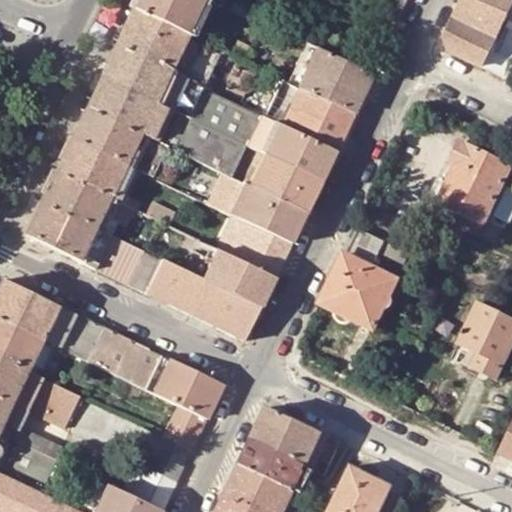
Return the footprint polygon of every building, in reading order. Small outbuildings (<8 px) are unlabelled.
[(186,36),(203,0),(136,0),(132,10),(186,36)] [(335,0),(329,14),(384,39),(403,0),(335,0)] [(450,51),(482,66),(485,61),(505,18),(511,21),(511,0),(462,0),(445,38),(450,51)] [(230,10),(252,20),(257,10),(242,2),(240,6),(234,2),(230,10)] [(169,71),(204,88),(221,52),(186,36),(132,10),(115,45),(169,71)] [(485,61),(489,63),(488,65),(510,75),(511,70),(511,50),(506,47),(511,33),(511,21),(505,18),(485,61)] [(229,56),(243,63),(249,50),(250,48),(237,41),(229,56)] [(287,83),(298,89),(317,50),(306,44),(287,83)] [(115,45),(100,76),(154,102),(166,108),(207,128),(222,97),(204,88),(169,71),(115,45)] [(269,75),(275,62),(249,50),(243,63),(269,75)] [(317,50),(298,89),(352,114),(371,74),(317,50)] [(139,135),(151,140),(166,108),(154,102),(100,76),(89,100),(84,109),(139,135)] [(282,81),(264,117),(334,151),(352,114),(298,89),(287,83),(282,81)] [(222,97),(207,128),(245,146),(255,151),(263,155),(265,156),(319,182),(334,151),(264,117),(222,97)] [(229,178),(245,146),(207,128),(166,108),(151,140),(163,146),(166,147),(188,158),(229,178)] [(84,109),(70,140),(124,165),(139,173),(151,178),(166,147),(163,146),(151,140),(139,135),(84,109)] [(112,191),(122,170),(131,174),(137,177),(139,173),(124,165),(70,140),(54,173),(108,199),(117,203),(128,208),(135,212),(139,204),(121,196),(112,191)] [(483,225),(511,167),(459,142),(448,163),(437,186),(443,189),(436,203),(483,225)] [(265,156),(249,188),(304,214),(319,182),(265,156)] [(110,218),(115,208),(117,203),(108,199),(54,173),(40,203),(94,229),(110,236),(117,222),(110,218)] [(248,187),(243,185),(229,215),(230,216),(235,218),(249,188),(248,187)] [(295,231),(304,214),(249,188),(235,218),(253,227),(284,241),(290,228),(295,231)] [(110,236),(94,229),(40,203),(25,236),(47,247),(78,262),(94,269),(110,236)] [(152,203),(149,209),(145,216),(157,222),(159,223),(167,227),(174,214),(152,203)] [(230,216),(223,229),(246,241),(253,227),(235,218),(230,216)] [(223,229),(217,243),(213,241),(210,247),(213,249),(216,250),(273,278),(289,244),(284,241),(253,227),(246,241),(223,229)] [(295,231),(290,228),(284,241),(289,244),(295,231)] [(371,268),(379,251),(384,242),(357,228),(344,255),(343,254),(319,303),(338,313),(338,314),(339,316),(340,317),(341,318),(343,319),(345,320),(347,320),(349,320),(350,319),(372,329),(382,309),(384,309),(385,308),(387,307),(388,306),(389,304),(390,302),(390,301),(390,299),(389,297),(388,295),(396,280),(371,268)] [(143,252),(110,236),(94,269),(127,285),(143,252)] [(384,242),(379,251),(388,255),(385,262),(392,266),(395,259),(404,263),(409,254),(384,242)] [(259,307),(273,278),(216,250),(202,280),(204,281),(259,307)] [(144,253),(143,252),(127,285),(144,293),(160,260),(144,253)] [(202,280),(160,260),(144,293),(188,314),(204,281),(202,280)] [(57,307),(2,280),(0,284),(0,320),(41,341),(59,349),(61,350),(69,354),(85,362),(101,328),(75,315),(57,307)] [(243,340),(259,307),(204,281),(188,314),(243,340)] [(511,345),(511,320),(477,303),(457,344),(462,347),(469,350),(476,354),(469,367),(495,381),(511,345)] [(0,358),(26,371),(31,361),(41,341),(0,320),(0,358)] [(85,362),(127,382),(143,348),(101,328),(85,362)] [(51,371),(58,356),(61,350),(59,349),(41,341),(31,361),(51,371)] [(127,382),(144,391),(160,357),(143,348),(127,382)] [(469,367),(476,354),(469,350),(462,363),(469,367)] [(144,391),(153,395),(169,361),(160,357),(144,391)] [(26,371),(0,358),(0,397),(11,403),(27,411),(63,428),(72,413),(80,397),(26,371)] [(153,395),(177,407),(205,420),(222,387),(169,361),(153,395)] [(25,431),(23,434),(17,431),(27,411),(11,403),(0,397),(0,436),(38,454),(55,462),(62,448),(25,431)] [(191,451),(205,420),(177,407),(162,438),(191,451)] [(319,459),(320,460),(329,464),(339,443),(321,434),(267,408),(251,441),(305,467),(311,455),(319,459)] [(511,460),(511,426),(499,454),(511,460)] [(38,454),(0,436),(0,476),(23,487),(38,454)] [(176,482),(191,451),(162,438),(153,456),(147,468),(176,482)] [(294,490),(301,494),(313,471),(305,467),(251,441),(240,464),(294,490)] [(137,463),(147,468),(153,456),(142,451),(137,463)] [(319,459),(311,455),(305,467),(313,471),(319,459)] [(137,463),(122,494),(161,511),(176,482),(147,468),(137,463)] [(240,464),(225,495),(260,511),(283,511),(294,490),(240,464)] [(350,467),(329,511),(378,511),(391,487),(350,467)] [(75,511),(63,506),(48,499),(23,487),(0,476),(0,511),(75,511)] [(85,497),(97,503),(105,486),(93,480),(85,497)] [(105,486),(97,503),(85,497),(70,490),(63,506),(75,511),(161,511),(122,494),(105,486)] [(217,511),(260,511),(225,495),(217,511)]
